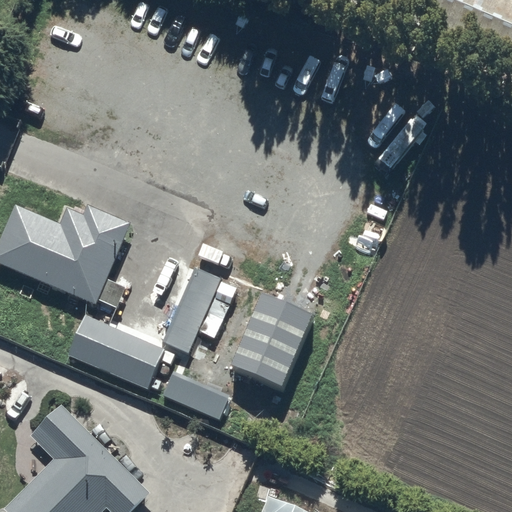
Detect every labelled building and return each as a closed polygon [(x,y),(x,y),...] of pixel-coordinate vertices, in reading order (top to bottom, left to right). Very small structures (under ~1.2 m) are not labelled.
[(511,0),(358,0),(511,65),(511,0)] [(194,186),(189,198),(233,214),(237,202),(194,186)] [(17,211),(0,248),(0,268),(95,311),(98,303),(115,311),(124,291),(106,283),(131,229),(88,209),(83,221),(66,213),(59,230),(17,211)] [(207,248),(204,263),(249,274),(253,260),(207,248)] [(312,266),(267,264),(267,279),(311,281),(312,266)] [(220,282),(195,272),(165,347),(206,363),(213,345),(198,339),(220,282)] [(165,352),(85,321),(69,362),(149,394),(165,352)] [(173,374),(163,398),(220,423),(230,399),(173,374)] [(62,410),(31,440),(55,465),(4,511),(106,511),(108,511),(133,511),(148,498),(62,410)] [(305,511),(268,495),(260,511),(305,511)]
